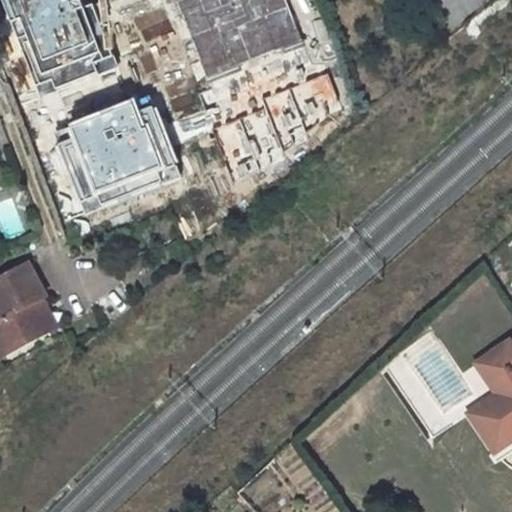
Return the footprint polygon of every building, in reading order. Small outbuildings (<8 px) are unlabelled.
[(180,0),(190,37),(212,31),(217,49),(301,26),(294,0),(265,0),(263,1),(262,0),(180,0)] [(187,85),(163,6),(121,18),(136,67),(155,61),(164,92),(187,85)] [(95,108),(74,111),(79,144),(100,141),(95,108)] [(0,355),(0,356),(44,335),(35,316),(43,311),(39,303),(42,301),(26,268),(0,280),(0,355)] [(53,332),(43,311),(35,316),(44,335),(53,332)] [(465,416),(490,455),(511,439),(511,353),(506,345),(473,366),(494,396),(465,416)]
